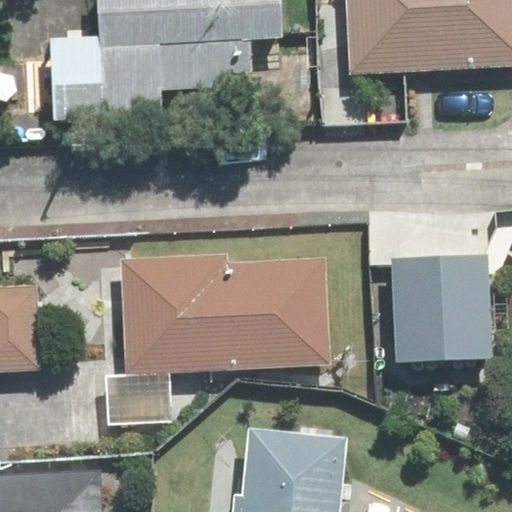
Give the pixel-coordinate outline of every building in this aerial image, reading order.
[(169,47),(279,46),(278,0),(92,0),(93,42),(45,43),(45,107),(169,105),(169,47)] [(511,0),(351,0),(354,77),(511,70),(511,0)] [(224,233),(105,240),(114,382),(349,368),(341,248),(225,255),(224,233)] [(496,254),(404,254),(403,355),(495,356),(496,254)] [(43,282),(0,283),(0,365),(46,364),(43,282)] [(251,511),(347,511),(355,431),(260,422),(251,511)] [(112,511),(109,462),(0,468),(0,511),(112,511)]
